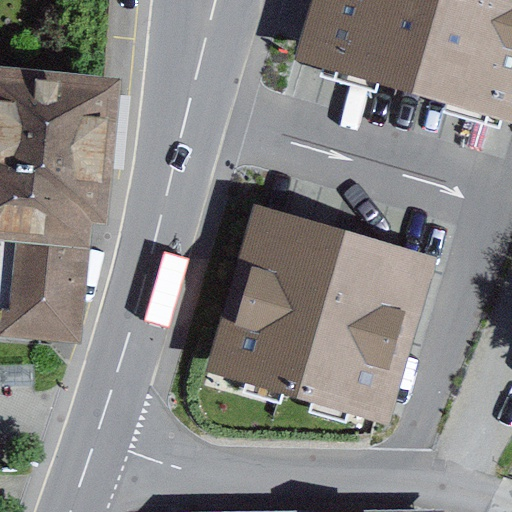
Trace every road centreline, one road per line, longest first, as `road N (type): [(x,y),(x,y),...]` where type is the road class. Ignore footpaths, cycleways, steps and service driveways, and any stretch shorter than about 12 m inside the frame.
road 1 (secondary): [(94,438),(162,209),(207,0)]
road 2 (residential): [(94,438),(223,479),(392,479),(511,499)]
